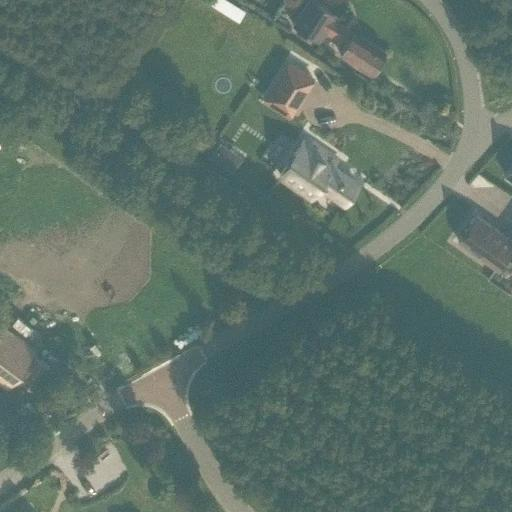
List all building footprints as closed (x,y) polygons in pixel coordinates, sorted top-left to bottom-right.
[(313,0),(307,0),(299,14),(292,25),(317,41),(324,30),(345,44),(339,53),(370,72),(376,62),(380,61),(383,57),(382,53),(384,50),(354,30),(353,31),(332,18),(335,14),(313,0)] [(312,79),(287,63),(264,97),(290,114),(312,79)] [(334,168),(338,161),(304,138),(278,177),(309,198),(318,185),(344,202),(357,184),(334,168)] [(223,164),(230,154),(210,140),(203,150),(223,164)] [(511,239),(476,214),(457,240),(485,260),(495,267),(502,257),(511,264),(511,239)] [(51,367),(32,353),(35,349),(0,322),(0,383),(6,388),(15,375),(34,389),(51,367)]
